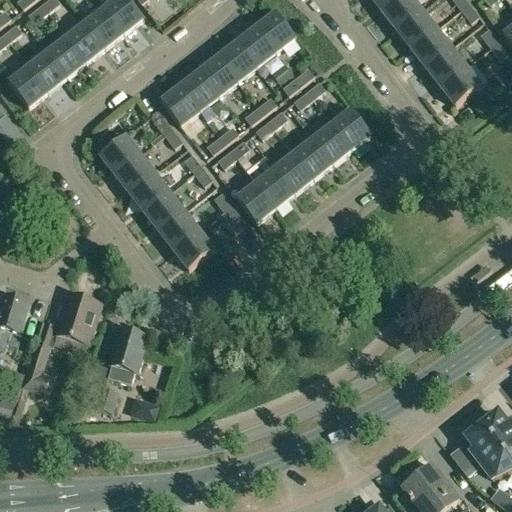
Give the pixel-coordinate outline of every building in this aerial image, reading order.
[(36,5),(32,0),(25,0),(17,6),(23,14),(36,5)] [(125,0),(121,0),(104,14),(124,40),(144,24),(125,0)] [(147,0),(134,0),(141,9),(149,3),(147,0)] [(402,0),(369,0),(382,16),(402,0)] [(402,0),(382,16),(396,35),(422,15),(410,0),(402,0)] [(454,0),(452,2),(461,15),(469,9),(462,0),(454,0)] [(503,0),(486,0),(485,2),(491,10),(503,0)] [(41,11),(47,18),(59,9),(53,1),(41,11)] [(479,21),(469,9),(461,15),(471,27),(479,21)] [(47,18),(41,11),(28,20),(34,28),(47,18)] [(105,54),(124,40),(104,14),(85,28),(105,54)] [(396,35),(411,54),(437,34),(422,15),(396,35)] [(0,19),(0,32),(10,24),(4,16),(0,19)] [(275,17),(256,32),(276,58),(296,43),(275,17)] [(85,28),(66,43),(86,69),(105,54),(85,28)] [(3,40),(9,48),(21,38),(15,30),(3,40)] [(276,58),(256,32),(237,47),(257,73),(276,58)] [(511,33),(503,40),(511,50),(511,33)] [(426,73),(452,53),(437,34),(411,54),(426,73)] [(491,53),(499,47),(489,34),(481,40),(491,53)] [(0,54),(9,48),(3,40),(0,42),(0,54)] [(47,58),(67,84),(86,69),(66,43),(47,58)] [(237,47),(218,62),(238,88),(257,73),(237,47)] [(509,59),(499,47),(491,53),(501,66),(509,59)] [(426,73),(441,92),(466,72),(452,53),(426,73)] [(47,58),(28,73),(47,99),(67,84),(47,58)] [(238,88),(218,62),(199,77),(219,103),(238,88)] [(466,72),(441,92),(456,112),(482,92),(466,72)] [(47,99),(28,73),(9,87),(29,113),(47,99)] [(296,83),(302,91),(315,81),(308,73),(296,83)] [(199,77),(179,92),(199,118),(219,103),(199,77)] [(302,91),(296,83),(283,93),(289,101),(302,91)] [(307,97),(313,105),(325,95),(319,87),(307,97)] [(180,133),(199,118),(179,92),(160,107),(180,133)] [(313,105),(307,97),(294,107),(300,115),(313,105)] [(257,112),(263,120),(276,110),(270,102),(257,112)] [(263,120),(257,112),(245,122),(250,130),(263,120)] [(332,129),(352,155),(371,140),(351,115),(332,129)] [(268,127),(274,134),(287,125),(281,117),(268,127)] [(0,125),(0,137),(12,152),(12,153),(23,145),(5,122),(0,125)] [(165,141),(173,135),(163,122),(155,128),(165,141)] [(274,134),(268,127),(255,136),(262,144),(274,134)] [(332,129),(313,144),(333,170),(352,155),(332,129)] [(219,142),(225,150),(238,140),(232,132),(219,142)] [(173,135),(165,141),(175,153),(182,148),(173,135)] [(99,161),(114,180),(140,160),(125,140),(99,161)] [(225,150),(219,142),(206,152),(212,160),(225,150)] [(294,159),(314,185),(333,170),(313,144),(294,159)] [(230,156),(236,164),(249,154),(243,146),(230,156)] [(236,164),(230,156),(217,166),(223,174),(236,164)] [(294,159),(275,173),(295,199),(314,185),(294,159)] [(155,179),(140,160),(114,180),(129,199),(155,179)] [(194,179),(202,173),(192,160),(185,166),(194,179)] [(202,173),(194,179),(204,191),(212,185),(202,173)] [(275,173),(256,188),(276,214),(295,199),(275,173)] [(170,198),(155,179),(129,199),(144,218),(170,198)] [(276,214),(256,188),(236,203),(257,229),(276,214)] [(185,217),(170,198),(144,218),(159,237),(185,217)] [(224,217),(232,211),(222,198),(214,204),(224,217)] [(224,217),(224,218),(233,229),(241,223),(232,211),(224,217)] [(200,236),(185,217),(159,237),(174,256),(200,236)] [(189,275),(215,255),(200,236),(174,256),(189,275)] [(44,326),(37,347),(50,352),(50,350),(52,351),(56,339),(88,349),(101,309),(68,299),(61,321),(58,320),(44,326)] [(0,313),(0,340),(19,346),(30,308),(4,300),(0,313)] [(108,383),(117,386),(131,390),(135,377),(138,378),(144,357),(141,357),(145,342),(122,335),(118,350),(115,349),(109,370),(112,370),(109,381),(108,383)] [(37,347),(28,375),(23,392),(44,399),(49,381),(41,379),(50,352),(37,347)] [(85,410),(112,418),(118,398),(114,397),(102,393),(91,390),(90,393),(85,410)] [(0,404),(0,425),(8,428),(13,408),(0,404)] [(134,420),(156,427),(161,412),(139,405),(134,420)] [(498,418),(483,430),(511,468),(511,427),(511,426),(506,429),(498,418)] [(493,484),(511,473),(511,468),(483,430),(467,442),(476,453),(472,457),(493,484)] [(479,472),(462,450),(451,459),(468,481),(479,472)] [(452,511),(460,505),(459,504),(458,505),(432,472),(433,471),(432,470),(402,494),(403,495),(413,507),(411,508),(413,511),(415,510),(417,511),(452,511)] [(511,511),(511,504),(498,493),(490,504),(500,511),(511,511)]
